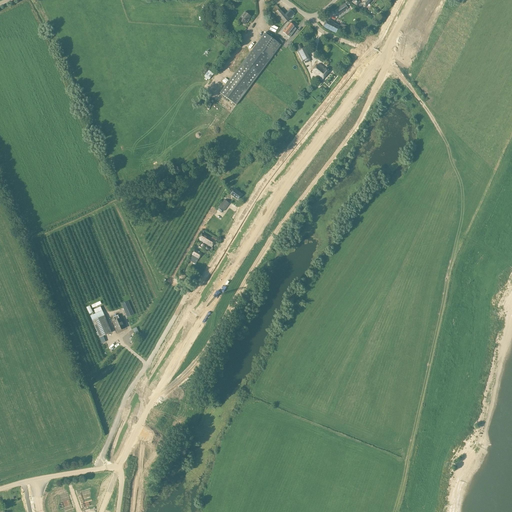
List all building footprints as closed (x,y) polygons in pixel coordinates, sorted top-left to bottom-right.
[(344,4),(335,10),(338,15),(347,8),(344,4)] [(275,15),(273,17),(277,22),(279,21),(283,25),(289,20),(285,15),(279,9),(278,10),(274,13),(275,15)] [(291,9),(285,15),(289,20),(295,13),(291,9)] [(239,20),(245,24),(247,22),(248,22),(249,20),(251,16),(245,12),(239,20)] [(325,27),(336,33),(339,26),(334,23),(334,22),(329,19),(325,27)] [(289,22),(282,31),(290,37),(296,29),(294,27),(295,26),(289,22)] [(246,38),(251,30),(247,28),(242,35),(246,38)] [(265,33),(241,65),(220,93),(236,105),(281,45),(265,33)] [(228,51),(234,43),(231,40),(229,43),(226,41),(222,45),(226,47),(225,49),(228,51)] [(310,57),(304,47),(297,51),(302,61),(310,57)] [(322,80),(329,71),(326,68),(325,69),(323,68),(323,67),(319,64),(312,72),(322,80)] [(176,137),(171,142),(175,146),(180,142),(176,137)] [(238,199),(242,194),(234,189),(231,194),(238,199)] [(224,212),(230,203),(224,199),(218,208),(224,212)] [(201,233),(199,238),(200,239),(200,240),(208,244),(207,246),(206,246),(205,247),(205,249),(207,251),(209,250),(210,249),(209,247),(210,246),(212,247),(216,239),(212,237),(212,238),(204,233),(203,234),(201,233)] [(195,250),(192,255),(189,260),(196,264),(199,259),(199,258),(202,253),(195,250)] [(128,301),(122,304),(127,315),(133,312),(128,301)] [(112,332),(102,311),(90,316),(100,338),(112,332)] [(118,331),(125,328),(121,318),(119,319),(118,315),(113,317),(115,321),(114,321),(118,331)]
